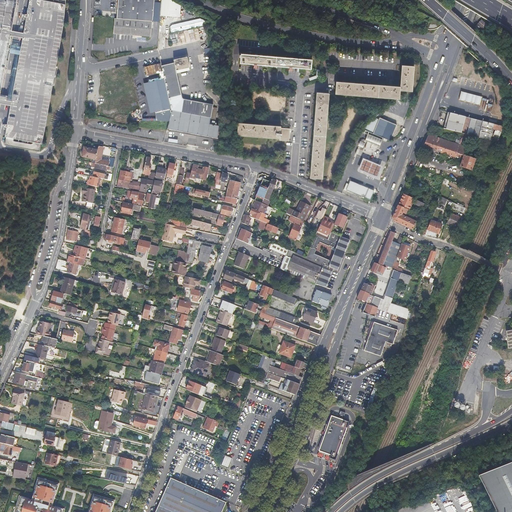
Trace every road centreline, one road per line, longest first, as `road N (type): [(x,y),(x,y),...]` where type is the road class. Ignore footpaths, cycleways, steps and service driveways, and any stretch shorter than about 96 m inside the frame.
road 1 (residential): [(132,511),(254,166)]
road 2 (secondary): [(379,217),(252,511)]
road 3 (secondary): [(271,511),(384,221)]
road 4 (trunk): [(511,410),(374,478),(330,511)]
road 5 (trunk): [(341,511),(381,482),(511,422)]
road 6 (unclassified): [(194,0),(272,28),(352,42)]
road 7 (residential): [(70,171),(55,196),(34,302)]
road 8 (tertiary): [(34,302),(59,237),(70,171)]
road 9 (residential): [(254,166),(379,217)]
road 10 (residential): [(122,143),(254,166)]
road 11 (tertiary): [(84,0),(73,133)]
